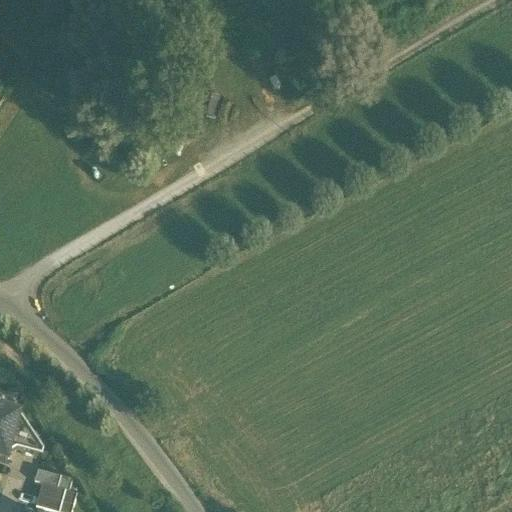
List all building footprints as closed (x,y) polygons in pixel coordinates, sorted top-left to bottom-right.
[(0,397),(0,413),(11,417),(15,402),(0,397)] [(0,463),(6,465),(9,455),(19,419),(11,417),(0,413),(0,463)] [(20,419),(19,419),(9,455),(16,452),(41,459),(43,454),(20,419)] [(72,483),(37,473),(34,485),(42,487),(69,494),(72,483)] [(39,498),(73,508),(76,497),(69,494),(42,487),(39,498)] [(72,511),(73,508),(39,498),(35,509),(44,511),(72,511)]
